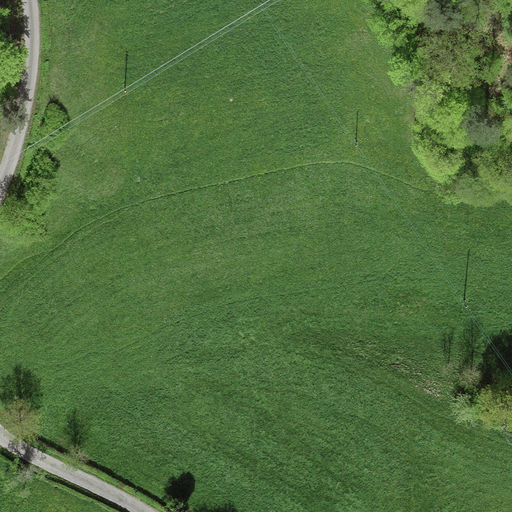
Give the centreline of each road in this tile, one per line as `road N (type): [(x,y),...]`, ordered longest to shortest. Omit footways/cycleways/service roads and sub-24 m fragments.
road 1 (unclassified): [(0,185),(29,81),(29,0)]
road 2 (unclassified): [(146,511),(0,434)]
